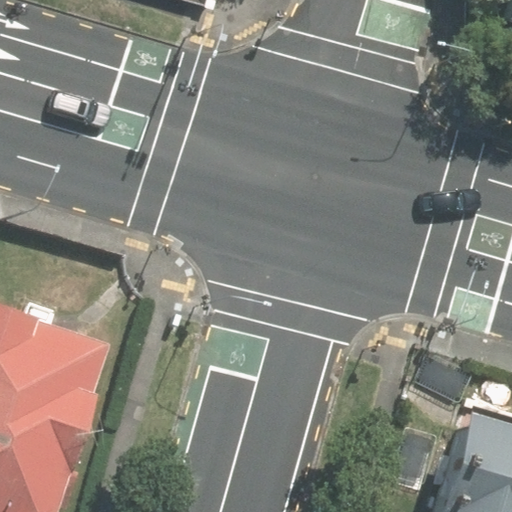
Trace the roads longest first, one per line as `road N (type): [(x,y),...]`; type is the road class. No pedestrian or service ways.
road 1 (tertiary): [(319,180),(225,511)]
road 2 (primary): [(0,84),(319,180)]
road 3 (primary): [(319,180),(511,238)]
road 4 (residential): [(319,180),(367,0)]
